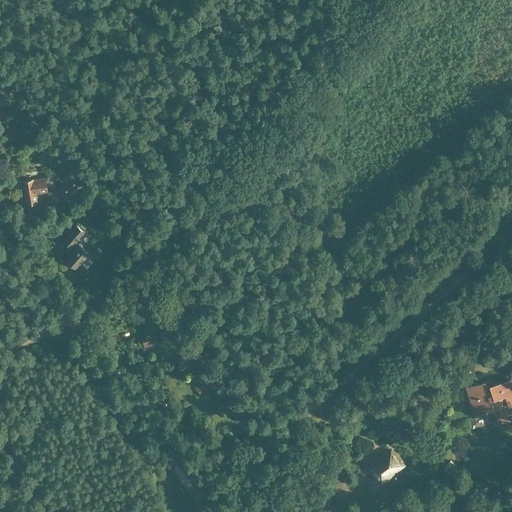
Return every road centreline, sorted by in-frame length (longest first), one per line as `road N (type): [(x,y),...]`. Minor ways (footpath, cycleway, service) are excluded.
road 1 (track): [(511,236),(207,500)]
road 2 (track): [(74,316),(207,500)]
road 3 (unclassified): [(74,316),(0,218)]
